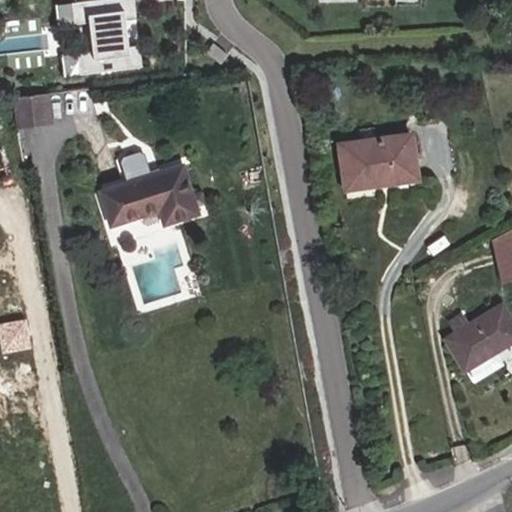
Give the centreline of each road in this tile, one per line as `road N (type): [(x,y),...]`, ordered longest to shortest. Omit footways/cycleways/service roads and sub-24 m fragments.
road 1 (residential): [(218,0),(279,83),(362,511)]
road 2 (unknown): [(144,511),(76,328),(62,265),(51,153),(71,101)]
